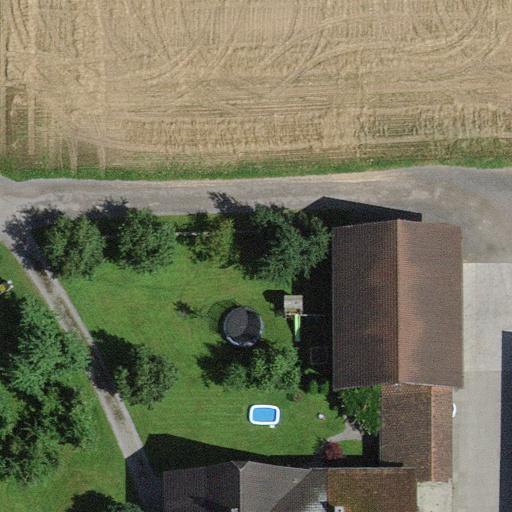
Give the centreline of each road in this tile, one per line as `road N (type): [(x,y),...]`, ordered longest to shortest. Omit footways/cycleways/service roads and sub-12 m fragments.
road 1 (track): [(0,206),(483,204)]
road 2 (track): [(483,204),(469,511)]
